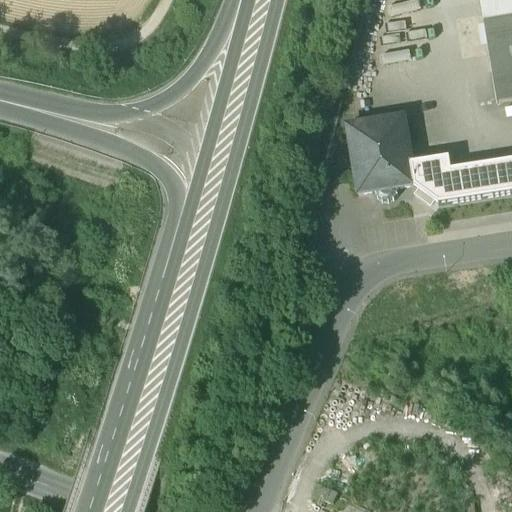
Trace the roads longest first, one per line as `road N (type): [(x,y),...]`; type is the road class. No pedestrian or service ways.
road 1 (unclassified): [(261,511),(334,299),(357,276),(511,246)]
road 2 (trunk): [(194,228),(107,511)]
road 3 (trunk): [(254,17),(177,99),(145,114),(104,118),(0,96)]
road 4 (trunk): [(0,110),(160,163),(178,178),(194,228)]
road 5 (trunk): [(254,17),(194,228)]
road 6 (track): [(0,30),(130,47),(169,0)]
